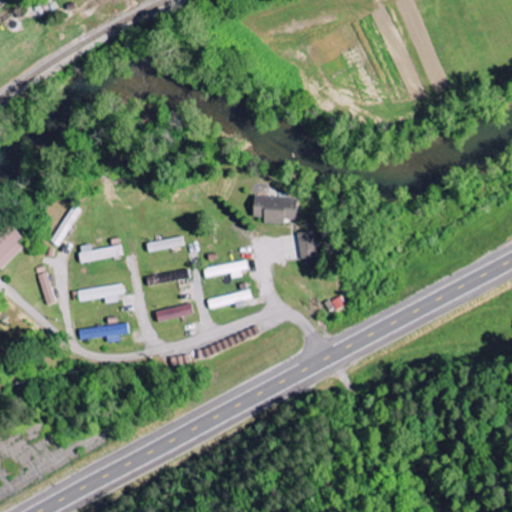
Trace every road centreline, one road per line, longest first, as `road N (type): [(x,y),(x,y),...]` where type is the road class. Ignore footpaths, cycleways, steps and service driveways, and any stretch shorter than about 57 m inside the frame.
road 1 (trunk): [(32,511),(511,261)]
road 2 (residential): [(324,359),(307,330),(285,316),(155,352),(101,358),(70,346),(5,286)]
